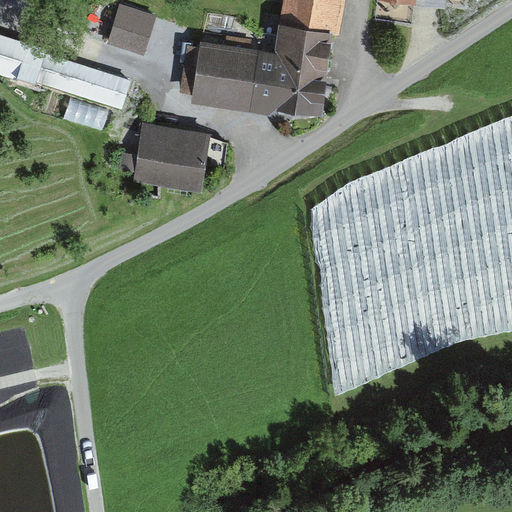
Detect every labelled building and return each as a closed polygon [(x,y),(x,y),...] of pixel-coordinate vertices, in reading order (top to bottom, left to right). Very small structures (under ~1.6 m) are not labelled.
[(324,122),(343,0),(285,0),(275,62),(202,50),(194,101),(324,122)] [(383,0),(445,11),(446,0),(383,0)] [(146,59),(159,17),(123,6),(110,48),(146,59)] [(30,48),(0,38),(0,79),(19,85),(30,48)] [(42,89),(126,115),(136,83),(52,57),(42,89)] [(215,137),(144,125),(134,185),(205,198),(215,137)]
